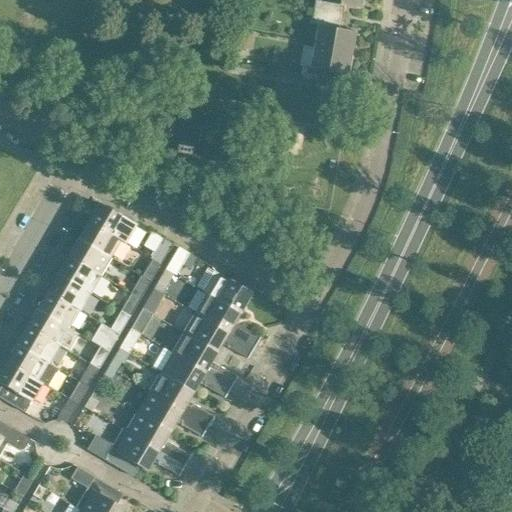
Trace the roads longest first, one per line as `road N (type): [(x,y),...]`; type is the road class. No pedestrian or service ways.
road 1 (tertiary): [(271,511),(459,141),(511,11)]
road 2 (residential): [(303,313),(376,176),(409,0)]
road 3 (residential): [(303,313),(71,170)]
road 4 (residential): [(190,511),(303,313)]
road 5 (residential): [(0,289),(71,170)]
